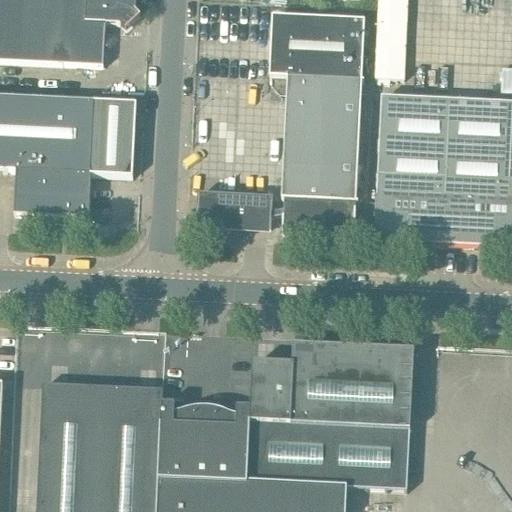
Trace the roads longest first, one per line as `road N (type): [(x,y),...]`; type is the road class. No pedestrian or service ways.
road 1 (unclassified): [(158,289),(511,306)]
road 2 (unclassified): [(158,289),(173,0)]
road 3 (unclassified): [(0,279),(158,289)]
